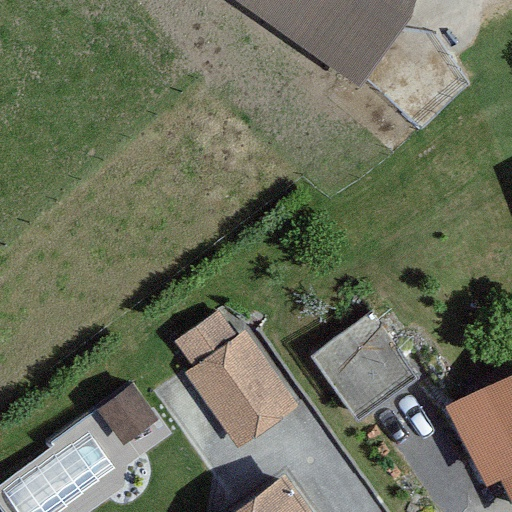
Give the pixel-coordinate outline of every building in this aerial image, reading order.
[(243,0),(345,74),(399,0),(243,0)] [(214,303),(170,333),(188,359),(178,366),(226,438),(291,395),(237,314),(226,322),(214,303)] [(373,315),(313,356),(354,416),(414,375),(373,315)] [(511,356),(435,396),(479,479),(497,469),(511,498),(511,356)] [(0,481),(0,509),(2,511),(86,511),(126,482),(127,461),(170,429),(131,377),(46,441),(49,445),(0,481)] [(303,511),(277,471),(212,511),(303,511)]
